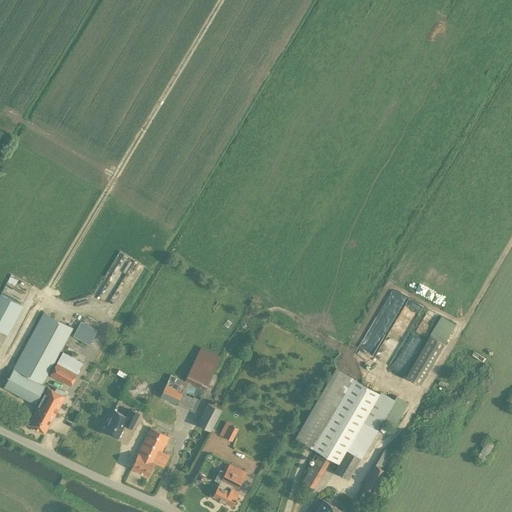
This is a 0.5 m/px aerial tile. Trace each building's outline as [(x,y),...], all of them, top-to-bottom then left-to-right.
[(118,251),(109,269),(112,270),(99,297),(111,302),(133,258),(118,251)] [(8,281),(15,285),(18,279),(11,275),(8,281)] [(389,302),(387,306),(398,311),(405,297),(391,290),(386,300),(389,302)] [(0,329),(6,333),(21,304),(0,293),(0,329)] [(45,434),(65,396),(48,387),(44,394),(41,392),(45,386),(41,384),(72,328),(44,313),(4,387),(34,404),(37,399),(41,400),(28,424),(45,434)] [(406,376),(420,384),(455,325),(441,316),(406,376)] [(373,356),(392,327),(376,317),(358,346),(373,356)] [(252,331),(239,323),(232,319),(221,340),(227,343),(241,351),(252,331)] [(89,345),(95,335),(79,326),(73,336),(89,345)] [(70,386),(77,374),(56,363),(50,375),(70,386)] [(194,412),(213,372),(193,363),(185,381),(170,375),(166,384),(160,397),(194,412)] [(393,401),(335,368),(295,437),(319,452),(302,482),(313,488),(331,458),(339,463),(335,471),(348,479),(360,458),(347,450),(362,424),(375,432),(393,401)] [(210,431),(221,409),(208,402),(197,424),(210,431)] [(157,413),(173,420),(178,410),(162,403),(157,413)] [(103,431),(118,438),(125,425),(132,429),(140,413),(130,409),(127,416),(113,409),(103,431)] [(232,440),(238,428),(231,425),(225,437),(232,440)] [(175,449),(152,438),(145,453),(148,454),(142,466),(159,475),(166,461),(168,462),(175,449)] [(477,458),(484,462),(494,445),(487,441),(477,458)] [(230,463),(227,470),(213,496),(232,505),(239,492),(231,488),(232,485),(238,488),(246,471),(230,463)] [(374,493),(387,471),(375,464),(364,484),(366,488),(374,493)] [(345,511),(323,499),(315,511),(345,511)]
